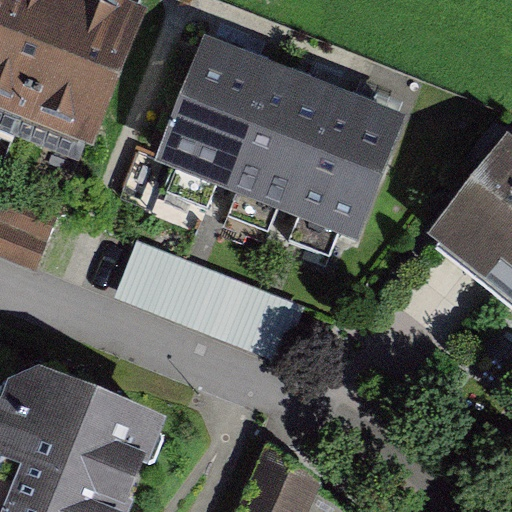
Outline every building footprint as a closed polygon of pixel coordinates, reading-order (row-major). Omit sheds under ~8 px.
[(0,0),(0,104),(24,114),(67,0),(0,0)] [(67,0),(24,114),(86,138),(131,20),(79,0),(67,0)] [(271,76),(208,52),(166,167),(229,191),(271,76)] [(334,98),(271,76),(229,191),(292,213),(334,98)] [(398,121),(334,98),(292,213),(355,236),(398,121)] [(511,164),(500,155),(435,241),(511,299),(511,164)] [(0,263),(41,278),(53,244),(0,225),(0,263)] [(0,511),(139,511),(174,402),(44,357),(0,464),(0,511)]
